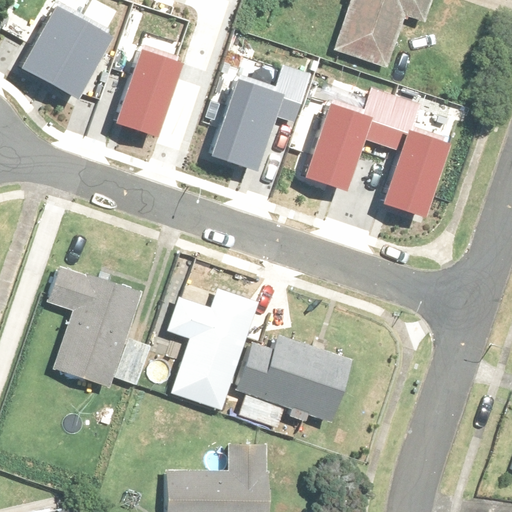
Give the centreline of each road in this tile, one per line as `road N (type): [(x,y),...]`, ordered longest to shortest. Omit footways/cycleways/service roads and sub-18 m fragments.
road 1 (residential): [(0,143),(473,309)]
road 2 (residential): [(410,511),(473,309)]
